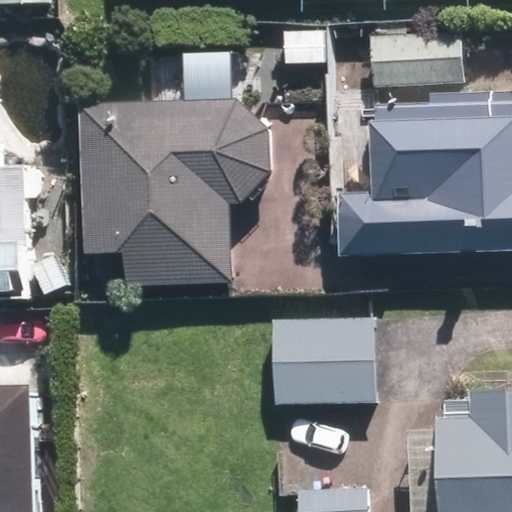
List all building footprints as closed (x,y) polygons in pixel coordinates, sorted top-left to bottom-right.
[(292,62),(334,60),(332,27),(290,28),(292,62)] [(471,30),(379,34),(382,84),(473,79),(471,30)] [(240,280),(237,200),(250,201),(279,170),(278,127),(246,97),(91,103),(97,253),(136,250),(137,283),(240,280)] [(511,108),(381,113),(384,182),(350,183),(352,242),(352,245),(400,245),(511,240),(511,108)] [(0,298),(18,298),(16,148),(0,147),(0,298)] [(63,255),(41,263),(52,290),(74,280),(63,255)] [(384,315),(281,318),(283,401),(385,398),(384,315)] [(451,511),(511,511),(511,387),(482,388),(483,416),(450,416),(451,511)] [(0,511),(27,511),(23,390),(0,390),(0,511)] [(376,511),(376,485),(307,487),(307,511),(376,511)]
